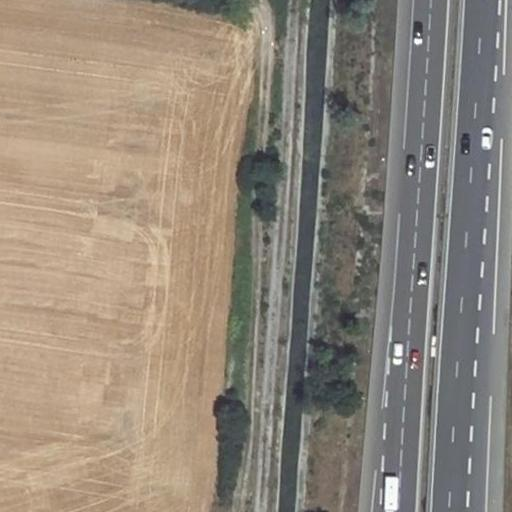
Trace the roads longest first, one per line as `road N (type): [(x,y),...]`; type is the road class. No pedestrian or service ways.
road 1 (track): [(252,0),(267,15),(236,511)]
road 2 (trunk): [(449,511),(482,0)]
road 3 (trunk): [(429,0),(399,511)]
